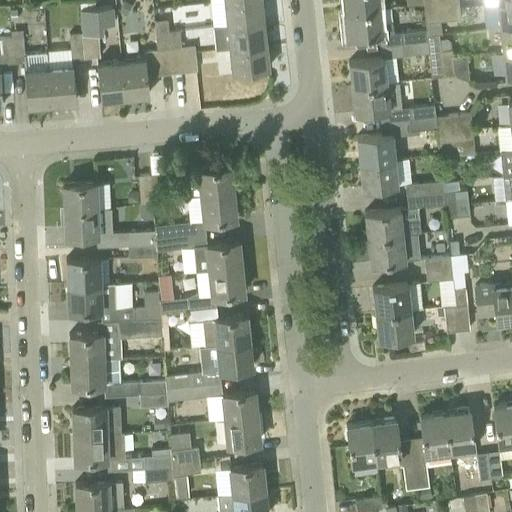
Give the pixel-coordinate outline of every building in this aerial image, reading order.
[(261,0),(224,0),(227,23),(263,19),(261,0)] [(379,8),(378,0),(342,0),(343,11),(379,8)] [(423,0),(425,21),(437,20),(434,0),(423,0)] [(425,21),(426,28),(427,34),(438,33),(441,32),(440,20),(449,19),(446,0),(434,0),(437,20),(425,21)] [(458,0),(446,0),(449,19),(460,18),(458,0)] [(500,26),(511,24),(511,0),(497,2),(500,26)] [(82,31),(84,56),(100,55),(96,6),(79,7),(82,31)] [(346,36),(393,31),(392,20),(381,21),(379,8),(343,11),(346,36)] [(172,72),(169,47),(168,29),(167,17),(154,19),(157,48),(160,74),(172,72)] [(263,19),(227,23),(229,47),(266,43),(263,19)] [(511,24),(500,26),(502,50),(511,49),(511,24)] [(180,28),(168,29),(169,47),(172,72),(185,71),(182,46),(180,28)] [(400,31),(401,43),(427,40),(427,34),(426,28),(400,31)] [(71,58),(72,58),(84,56),(82,31),(69,33),(71,58)] [(438,33),(427,34),(427,40),(429,52),(431,76),(443,75),(440,49),(438,33)] [(0,62),(12,62),(11,36),(0,36),(0,62)] [(24,67),(26,104),(51,102),(48,65),(47,50),(24,52),(24,36),(11,36),(12,62),(24,61),(24,67)] [(403,54),(429,52),(427,40),(401,43),(403,54)] [(266,43),(229,47),(232,71),(268,67),(266,43)] [(185,71),(197,70),(194,45),(182,46),(185,71)] [(145,56),(121,59),(125,95),(149,93),(147,75),(160,74),(157,48),(144,50),(145,56)] [(440,49),(443,75),(455,74),(452,48),(440,49)] [(511,49),(502,50),(505,75),(511,74),(511,49)] [(349,60),(351,86),(386,82),(383,56),(349,60)] [(100,98),(125,95),(121,59),(97,61),(100,98)] [(75,100),(74,80),(72,64),(48,65),(51,102),(75,100)] [(381,121),(409,118),(408,106),(400,107),(397,81),(386,82),(351,86),(354,111),(380,109),(381,121)] [(409,118),(435,115),(434,103),(408,106),(409,118)] [(458,112),(461,138),(473,137),(470,111),(458,112)] [(458,112),(447,114),(450,139),(461,138),(458,112)] [(435,115),(436,127),(439,156),(451,155),(450,139),(447,114),(435,115)] [(411,130),(436,127),(435,115),(409,118),(411,130)] [(392,132),(411,130),(409,118),(381,121),(382,133),(356,135),(359,161),(394,157),(392,132)] [(397,183),(394,157),(359,161),(362,187),(397,183)] [(187,196),(233,191),(230,165),(184,170),(187,196)] [(163,172),(150,173),(153,200),(165,198),(163,172)] [(140,202),(153,200),(150,173),(138,173),(140,202)] [(406,182),(407,194),(443,190),(442,179),(406,182)] [(64,208),(96,207),(95,181),(63,182),(64,208)] [(467,188),(455,189),(457,215),(469,214),(467,188)] [(443,191),(444,202),(446,216),(457,215),(455,189),(443,191)] [(443,190),(407,194),(408,206),(444,202),(443,191),(443,190)] [(236,216),(233,191),(187,196),(190,221),(236,216)] [(154,216),(153,200),(140,202),(141,213),(145,217),(154,216)] [(112,232),(112,231),(111,206),(96,207),(64,208),(65,234),(112,232)] [(419,217),(401,219),(400,207),(364,210),(367,236),(402,232),(420,231),(419,217)] [(155,229),(155,236),(183,233),(182,221),(154,224),(155,229)] [(155,236),(155,229),(127,230),(128,243),(155,242),(155,236)] [(404,245),(402,232),(367,236),(370,262),(418,257),(416,244),(404,245)] [(183,233),(155,236),(155,242),(156,249),(184,246),(183,233)] [(192,244),(192,245),(195,270),(209,269),(241,265),(238,239),(192,244)] [(156,249),(155,242),(128,243),(128,256),(156,255),(156,249)] [(425,268),(451,266),(450,254),(424,257),(425,268)] [(66,257),(67,283),(99,281),(98,256),(66,257)] [(244,291),(241,265),(209,269),(212,294),(244,291)] [(452,277),(451,266),(425,268),(426,280),(452,277)] [(175,295),(172,270),(158,272),(162,297),(175,295)] [(511,318),(511,282),(491,285),(491,278),(474,279),(478,311),(494,309),(495,320),(511,318)] [(99,281),(67,283),(68,309),(115,307),(114,281),(99,281)] [(407,282),(392,284),(372,286),(375,311),(410,308),(407,282)] [(453,287),(455,303),(458,329),(469,328),(465,285),(453,287)] [(160,311),(159,298),(159,291),(144,292),(145,305),(132,305),(133,318),(161,317),(160,311)] [(186,296),(159,298),(160,311),(188,308),(186,296)] [(458,329),(455,303),(443,304),(446,330),(458,329)] [(202,319),(217,317),(216,305),(188,308),(187,308),(188,320),(189,320),(202,319)] [(378,337),(413,334),(410,308),(375,311),(378,337)] [(246,314),(217,317),(202,319),(205,345),(217,343),(249,339),(246,314)] [(161,324),(161,317),(133,318),(133,331),(162,330),(161,324)] [(69,332),(70,358),(102,356),(101,330),(69,332)] [(166,379),(166,386),(221,380),(220,369),(252,365),(249,339),(217,343),(218,355),(206,357),(208,369),(165,373),(166,379)] [(118,356),(102,356),(70,358),(71,384),(108,382),(108,394),(139,392),(166,392),(166,386),(166,379),(119,380),(118,356)] [(166,386),(166,392),(167,398),(222,393),(225,418),(257,414),(254,388),(222,392),(221,380),(166,386)] [(166,392),(139,392),(139,405),(167,404),(167,398),(166,392)] [(511,441),(511,400),(493,404),(498,444),(511,441)] [(72,408),(73,433),(120,430),(119,405),(72,407),(72,408)] [(474,446),(472,426),(469,407),(444,410),(450,450),(474,446)] [(425,453),(447,450),(450,450),(444,410),(419,413),(425,453)] [(227,443),(240,442),(259,440),(257,414),(225,418),(227,443)] [(401,456),(399,439),(395,416),(371,420),(376,460),(401,456)] [(376,460),(371,420),(346,423),(351,463),(376,460)] [(124,430),(120,430),(73,433),(74,459),(106,457),(106,454),(124,453),(124,430)] [(198,445),(170,448),(171,460),(199,458),(198,445)] [(114,456),(114,457),(114,469),(144,467),(171,466),(171,460),(170,448),(170,447),(151,447),(152,454),(114,456)] [(499,450),(487,451),(490,477),(502,475),(499,450)] [(490,477),(487,451),(475,452),(478,478),(490,477)] [(171,460),(171,466),(172,473),(200,470),(199,458),(171,460)] [(417,487),(428,485),(425,459),(414,461),(417,487)] [(405,488),(417,487),(414,461),(402,462),(405,488)] [(229,466),(232,492),(264,488),(261,463),(229,466)] [(172,473),(171,466),(144,467),(144,480),(172,479),(172,473)] [(122,480),(75,482),(75,483),(76,507),(123,505),(122,480)] [(267,511),(264,488),(232,492),(217,494),(218,511),(267,511)] [(488,511),(485,491),(474,493),(476,511),(488,511)] [(476,511),(474,493),(462,495),(464,511),(476,511)] [(356,510),(376,507),(382,506),(380,494),(355,498),(356,510)]
